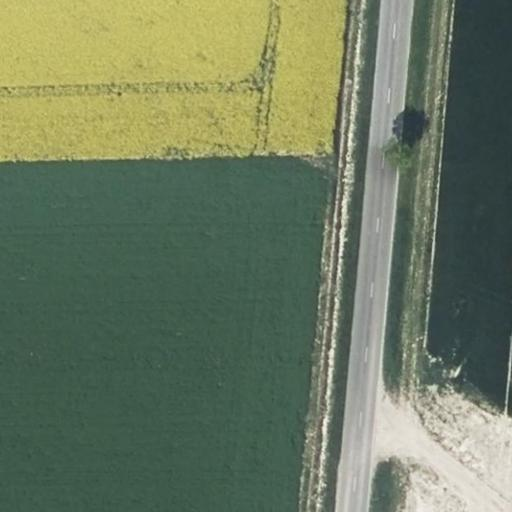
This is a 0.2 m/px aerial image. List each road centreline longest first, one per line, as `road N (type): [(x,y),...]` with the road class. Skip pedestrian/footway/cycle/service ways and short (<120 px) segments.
road 1 (tertiary): [(416,0),(373,511)]
road 2 (track): [(480,511),(382,429)]
